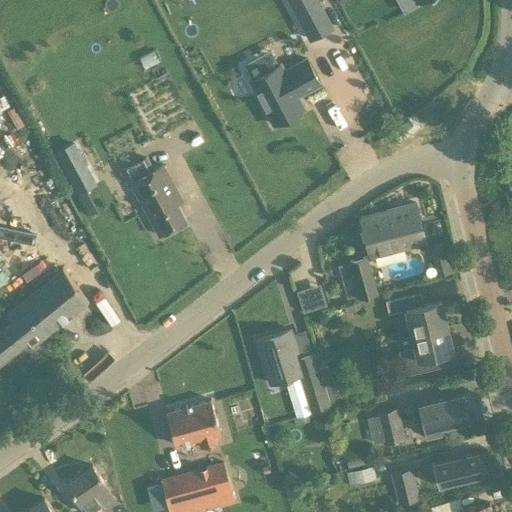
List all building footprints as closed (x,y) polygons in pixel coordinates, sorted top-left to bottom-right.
[(318,0),(288,0),(309,38),(332,26),(318,0)] [(304,93),(320,84),(307,60),(284,72),(280,65),(251,81),(274,125),(304,109),(296,95),(303,91),(304,93)] [(77,193),(85,189),(97,182),(74,139),(54,150),(77,193)] [(146,154),(119,168),(127,184),(131,182),(158,235),(186,220),(176,202),(172,194),(177,192),(161,161),(152,166),(146,154)] [(370,256),(425,241),(414,203),(360,217),(370,256)] [(359,299),(376,294),(366,257),(349,261),(359,299)] [(72,313),(88,300),(62,267),(5,313),(11,319),(0,327),(0,361),(27,340),(32,346),(59,324),(58,323),(71,312),(72,313)] [(293,289),(301,310),(323,302),(315,281),(293,289)] [(405,310),(411,334),(446,326),(440,301),(418,306),(415,294),(386,301),(389,314),(405,310)] [(446,326),(411,334),(414,347),(397,351),(403,376),(431,369),(428,357),(452,351),(446,326)] [(328,408),(321,384),(311,353),(299,357),(290,329),(256,340),(270,384),(303,374),(314,412),(328,408)] [(469,422),(461,393),(415,405),(423,437),(440,433),(439,429),(469,422)] [(215,434),(219,433),(210,400),(166,412),(175,445),(198,438),(200,448),(217,443),(215,434)] [(404,438),(397,407),(377,412),(384,443),(404,438)] [(433,461),(432,462),(437,486),(438,486),(438,485),(482,475),(476,452),(433,462),(433,461)] [(160,477),(169,511),(195,511),(234,501),(223,460),(160,477)] [(91,465),(65,483),(79,503),(85,511),(86,511),(99,503),(101,506),(113,498),(104,486),(105,485),(91,465)] [(348,470),(349,479),(372,476),(371,468),(348,470)] [(410,468),(391,472),(398,504),(418,500),(410,468)] [(52,511),(43,498),(23,511),(52,511)] [(491,511),(489,503),(453,511),(491,511)]
